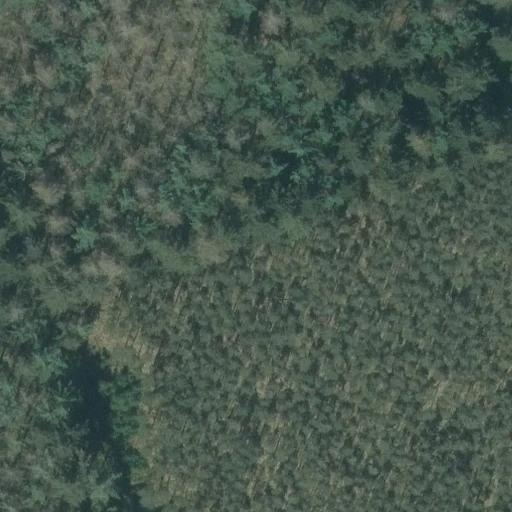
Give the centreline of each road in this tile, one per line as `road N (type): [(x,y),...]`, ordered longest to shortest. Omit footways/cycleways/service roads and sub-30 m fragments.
road 1 (track): [(0,252),(94,511)]
road 2 (track): [(453,0),(511,149)]
